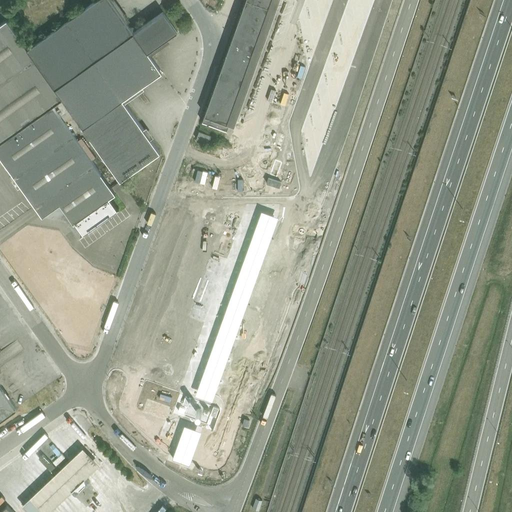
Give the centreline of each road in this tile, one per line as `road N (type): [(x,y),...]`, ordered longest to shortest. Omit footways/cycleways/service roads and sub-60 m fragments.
road 1 (tertiary): [(412,0),(232,506)]
road 2 (motorway): [(504,0),(342,511)]
road 3 (unclassified): [(85,389),(208,68),(209,33),(188,0)]
road 4 (motorway): [(386,511),(511,131)]
road 5 (unclassified): [(232,506),(140,457),(85,389)]
road 6 (tertiary): [(469,511),(511,331)]
road 7 (unclassified): [(85,389),(0,270)]
